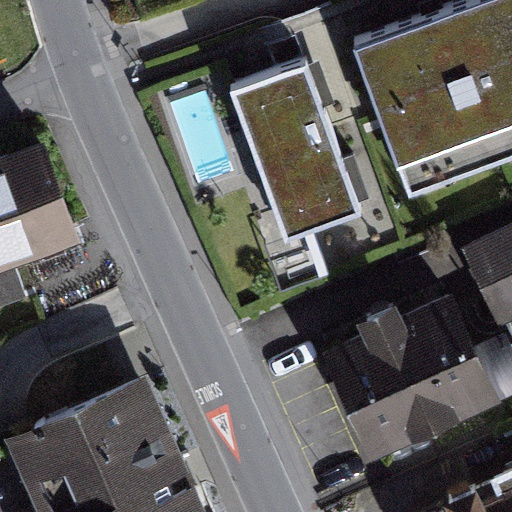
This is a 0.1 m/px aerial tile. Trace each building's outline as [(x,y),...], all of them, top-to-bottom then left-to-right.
[(511,0),(446,0),(355,33),(411,189),(511,152),(511,0)] [(364,208),(311,59),(237,85),(291,234),(364,208)] [(76,229),(44,138),(0,153),(0,289),(25,281),(14,251),(76,229)] [(511,230),(466,251),(495,316),(511,308),(511,230)] [(503,400),(455,291),(401,315),(396,304),(355,322),(360,334),(324,349),(372,458),(503,400)] [(216,511),(151,359),(20,414),(62,511),(216,511)] [(511,511),(511,454),(501,459),(511,482),(442,511),(511,511)]
